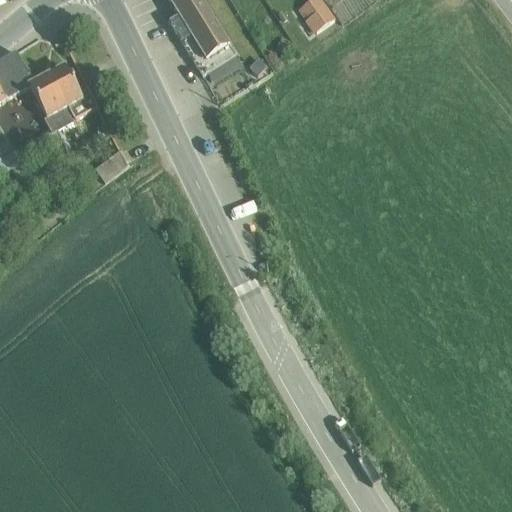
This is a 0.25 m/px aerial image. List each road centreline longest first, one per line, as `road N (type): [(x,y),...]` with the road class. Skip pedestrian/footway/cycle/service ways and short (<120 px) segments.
road 1 (tertiary): [(281,351),(107,0)]
road 2 (tertiary): [(281,351),(374,511)]
